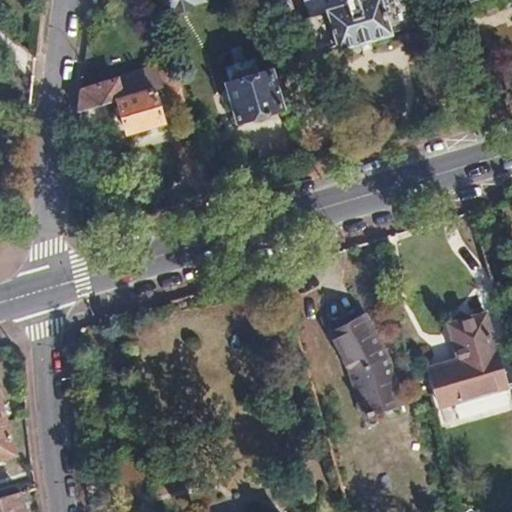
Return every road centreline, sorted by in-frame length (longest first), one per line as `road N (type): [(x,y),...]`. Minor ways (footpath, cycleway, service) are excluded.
road 1 (primary): [(511,154),(45,291)]
road 2 (residential): [(45,291),(53,93),(67,0)]
road 3 (residential): [(57,511),(45,291)]
